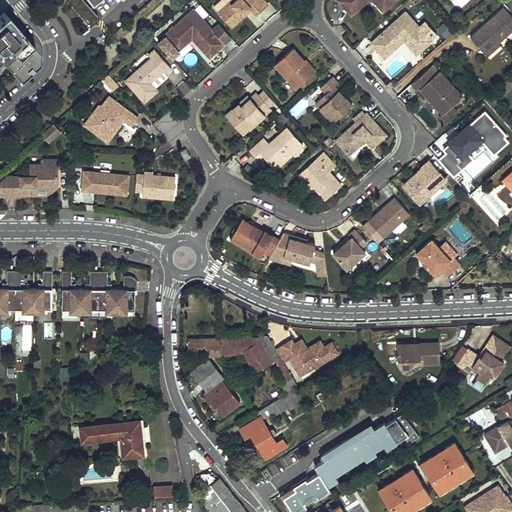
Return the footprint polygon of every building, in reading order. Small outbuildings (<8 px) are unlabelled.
[(220,0),(214,6),(221,13),(235,0),(220,0)] [(257,14),(268,4),(264,0),(235,0),(221,13),(232,26),(243,16),(242,14),(250,7),(257,14)] [(377,0),(386,9),(395,0),(338,0),(344,6),(348,3),(355,11),(367,0),(377,0)] [(373,0),(383,11),(386,9),(377,0),(373,0)] [(344,6),(351,15),(355,11),(348,3),(344,6)] [(511,30),(511,16),(504,7),(487,22),(489,24),(486,27),(484,25),(470,37),(483,51),(496,40),(498,43),(511,30)] [(0,64),(3,62),(8,57),(21,70),(34,58),(35,47),(20,30),(9,40),(5,35),(16,26),(1,9),(0,9),(0,64)] [(218,49),(231,38),(219,24),(212,30),(194,9),(165,35),(176,48),(190,35),(192,38),(206,53),(214,45),(218,49)] [(418,52),(431,41),(405,12),(371,42),(377,49),(381,46),(389,54),(404,40),(406,38),(418,52)] [(445,37),(453,31),(444,21),(437,27),(445,37)] [(20,30),(16,26),(5,35),(9,40),(20,30)] [(176,48),(178,50),(192,38),(190,35),(176,48)] [(483,51),(488,57),(501,46),(498,43),(496,40),(483,51)] [(206,53),(210,57),(218,49),(214,45),(206,53)] [(377,49),(385,58),(389,54),(381,46),(377,49)] [(293,48),(275,64),(296,88),(313,74),(302,62),(304,60),(293,48)] [(165,74),(171,68),(154,49),(148,55),(151,58),(125,81),(145,102),(158,90),(151,82),(163,71),(165,74)] [(316,71),(305,59),(304,60),(302,62),(313,74),(316,71)] [(433,65),(412,83),(418,90),(420,88),(443,113),(452,106),(463,96),(439,70),(438,71),(433,65)] [(119,85),(109,74),(103,79),(113,90),(119,85)] [(315,103),(333,123),(352,106),(335,86),(338,83),(332,76),(320,87),(326,93),(315,103)] [(486,99),(496,110),(501,105),(498,103),(511,89),(511,81),(509,78),(486,99)] [(274,101),(265,90),(259,95),(269,106),(274,101)] [(226,115),(238,129),(245,123),(249,129),(271,109),(269,106),(259,95),(256,92),(250,98),(241,106),(239,103),(226,115)] [(250,98),(248,95),(239,103),(241,106),(250,98)] [(84,124),(108,142),(121,125),(117,122),(121,117),(132,125),(138,117),(109,96),(103,104),(103,111),(99,117),(93,112),(84,124)] [(103,104),(97,107),(93,112),(99,117),(103,111),(103,104)] [(443,113),(440,116),(446,122),(457,111),(452,106),(443,113)] [(432,152),(453,176),(486,147),(494,155),(511,140),(482,108),(432,152)] [(362,110),(353,118),(356,122),(365,114),(362,110)] [(356,122),(336,140),(349,154),(362,143),(360,141),(363,138),(365,140),(372,148),(386,135),(366,113),(365,114),(356,122)] [(238,129),(243,134),(249,129),(245,123),(238,129)] [(54,125),(41,135),(48,143),(60,132),(54,125)] [(263,155),(272,166),(286,153),(289,157),(303,144),(287,127),(269,143),(264,137),(250,150),(255,156),(258,154),(260,152),(263,155)] [(329,136),(324,141),(329,147),(334,142),(329,136)] [(181,151),(186,159),(192,156),(186,148),(181,151)] [(323,152),(303,170),(316,185),(314,187),(325,199),(341,185),(329,171),(336,166),(323,152)] [(286,153),(272,166),(275,169),(289,157),(286,153)] [(0,181),(0,196),(46,197),(57,189),(57,160),(42,160),(42,164),(29,164),(29,176),(7,175),(0,181)] [(403,184),(420,202),(446,179),(429,160),(422,166),(424,169),(415,177),(413,175),(403,184)] [(129,175),(83,170),(81,190),(91,191),(91,188),(108,190),(108,193),(127,195),(129,175)] [(303,170),(299,173),(313,188),(314,187),(316,185),(303,170)] [(511,171),(503,180),(511,190),(511,171)] [(137,174),(135,190),(143,191),(142,196),(174,198),(175,177),(152,175),(152,172),(144,172),(144,175),(137,174)] [(440,208),(451,194),(446,189),(435,203),(440,208)] [(380,210),(369,220),(383,237),(410,214),(395,197),(382,208),(383,210),(381,212),(380,210)] [(469,203),(465,199),(457,206),(464,214),(468,211),(469,203)] [(256,245),(264,250),(273,235),(273,234),(265,229),(263,231),(242,218),(230,239),(252,252),(256,245)] [(426,233),(432,228),(426,222),(421,227),(426,233)] [(333,253),(346,268),(365,251),(361,247),(367,241),(355,228),(348,235),(350,237),(333,253)] [(270,254),(268,258),(282,262),(284,256),(295,259),(312,264),(312,261),(315,249),(315,244),(306,242),(299,239),(299,237),(283,232),(279,239),(270,254)] [(279,239),(273,235),(264,250),(270,254),(279,239)] [(414,253),(433,275),(441,268),(447,275),(458,265),(452,258),(455,256),(444,243),(438,248),(430,239),(414,253)] [(256,245),(252,252),(260,256),(264,250),(256,245)] [(316,262),(325,261),(324,251),(315,249),(312,261),(316,262)] [(284,256),(282,262),(293,265),(295,259),(284,256)] [(327,274),(325,261),(316,262),(318,276),(327,274)] [(5,287),(0,287),(0,307),(16,308),(16,270),(7,270),(7,283),(5,283),(5,287)] [(24,270),(16,270),(16,308),(34,308),(34,287),(26,287),(26,283),(23,283),(24,270)] [(40,288),(34,287),(34,308),(51,308),(52,270),(43,270),(43,283),(40,283),(40,288)] [(71,270),(63,270),(62,308),(81,308),(81,288),(74,287),(74,283),(71,283),(71,270)] [(87,288),(81,288),(81,308),(99,308),(99,270),(91,270),(90,283),(87,283),(87,288)] [(107,270),(99,270),(99,308),(117,308),(117,288),(110,288),(110,283),(107,283),(107,270)] [(123,288),(117,288),(117,308),(135,308),(135,288),(137,288),(137,279),(136,278),(133,276),(129,275),(124,275),(123,288)] [(488,351),(483,358),(481,356),(470,349),(461,364),(472,371),(475,366),(483,371),(479,376),(488,382),(491,377),(497,375),(506,362),(503,359),(509,350),(504,342),(495,335),(486,350),(488,351)] [(269,337),(237,338),(243,350),(256,371),(277,359),(280,357),(276,349),(269,337)] [(237,338),(186,339),(187,353),(243,350),(237,338)] [(292,338),(276,349),(280,357),(283,361),(289,358),(299,375),(338,352),(332,341),(324,346),(320,339),(307,348),(302,338),(294,342),(293,340),(292,338)] [(397,360),(403,370),(418,361),(420,361),(422,363),(440,363),(439,342),(397,343),(397,360)] [(225,376),(211,357),(192,372),(207,391),(204,393),(216,409),(218,407),(224,414),(240,401),(222,379),(225,376)] [(283,361),(280,357),(277,359),(289,379),(293,377),(283,361)] [(418,361),(403,370),(405,373),(422,363),(420,361),(418,361)] [(488,382),(479,376),(476,381),(484,387),(488,382)] [(298,386),(293,377),(289,379),(283,383),(288,392),(298,386)] [(288,392),(285,394),(293,408),(307,400),(298,386),(288,392)] [(506,392),(499,396),(504,403),(511,399),(506,392)] [(291,405),(285,394),(277,399),(284,410),(291,405)] [(269,429),(261,417),(272,409),(276,415),(284,410),(277,399),(239,423),(246,436),(252,433),(267,457),(288,445),(284,438),(277,442),(273,435),(269,429)] [(504,403),(494,409),(498,416),(500,415),(503,420),(511,416),(504,403)] [(295,488),(283,496),(293,511),(298,511),(307,507),(305,503),(317,496),(318,498),(331,490),(327,483),(336,478),(335,475),(364,457),(366,459),(377,453),(375,450),(384,444),(387,449),(406,437),(410,443),(420,437),(403,414),(386,424),(385,422),(375,428),(373,424),(362,430),(364,433),(354,439),(352,436),(322,455),(325,459),(315,465),(319,472),(308,479),(306,477),(293,485),(295,488)] [(140,418),(81,425),(83,440),(122,435),(124,452),(133,451),(133,455),(144,453),(140,418)] [(511,427),(507,421),(500,426),(510,442),(511,445),(511,427)] [(269,429),(273,435),(279,431),(275,426),(269,429)] [(500,426),(485,434),(496,452),(510,442),(500,426)] [(456,435),(442,443),(455,464),(469,455),(456,435)] [(203,461),(195,462),(196,470),(205,468),(203,461)] [(248,511),(221,477),(202,491),(205,502),(212,511),(248,511)] [(511,511),(511,504),(499,483),(491,488),(487,482),(461,499),(468,511),(511,511)] [(154,484),(155,497),(174,495),(173,484),(154,484)] [(358,495),(364,506),(377,498),(370,488),(358,495)] [(364,506),(358,495),(331,511),(344,511),(342,509),(350,504),(351,506),(359,502),(363,507),(364,506)] [(321,511),(325,511),(335,507),(332,502),(319,509),(321,511)]
